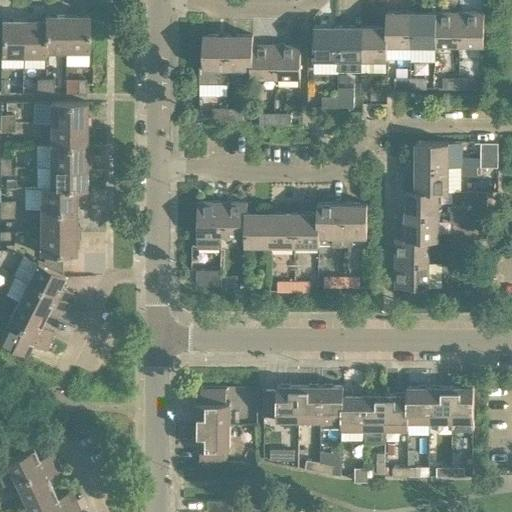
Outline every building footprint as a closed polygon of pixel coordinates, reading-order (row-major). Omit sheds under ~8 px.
[(386,27),(386,45),(387,45),(411,45),(411,12),(386,12),(386,27)] [(411,12),(411,45),(435,46),(435,13),(411,12)] [(458,46),(459,13),(435,13),(435,46),(458,46)] [(484,13),(459,13),(458,46),(484,46),(484,13)] [(66,51),(66,16),(44,15),(44,20),(44,51),(45,51),(66,51)] [(89,16),(66,16),(66,51),(88,52),(89,16)] [(22,56),(22,20),(1,20),(1,56),(22,56)] [(44,20),(22,20),(22,56),(45,56),(45,51),(44,51),(44,20)] [(338,59),(339,26),(314,26),(313,59),(338,59)] [(339,26),(338,59),(338,70),(362,70),(362,59),(362,26),(339,26)] [(362,26),(362,59),(387,60),(387,45),(386,45),(386,27),(362,26)] [(227,83),(227,68),(228,35),(203,35),(203,67),(200,67),(200,83),(227,83)] [(253,35),(228,35),(227,68),(250,68),(253,68),(253,45),(253,35)] [(275,78),(275,45),(253,45),(253,68),(250,68),(250,78),(275,78)] [(275,45),(275,78),(300,78),(300,45),(275,45)] [(410,89),(410,79),(394,78),(394,88),(410,89)] [(0,79),(0,94),(9,94),(9,79),(0,79)] [(45,94),(45,79),(36,79),(36,94),(45,94)] [(45,79),(45,94),(53,94),(53,79),(45,79)] [(86,79),(77,79),(77,94),(86,94),(86,79)] [(410,79),(410,89),(426,89),(426,79),(410,79)] [(458,89),(458,79),(442,79),(442,89),(458,89)] [(458,79),(458,89),(474,89),(474,79),(458,79)] [(371,99),(387,99),(387,90),(371,89),(371,99)] [(338,107),(338,97),(322,97),(322,107),(338,107)] [(338,97),(338,107),(354,108),(354,98),(338,97)] [(50,102),(50,124),(89,124),(89,117),(86,117),(86,102),(50,102)] [(227,119),(227,109),(211,109),(211,119),(227,119)] [(227,109),(227,119),(243,119),(243,109),(227,109)] [(0,115),(0,123),(14,123),(14,114),(0,115)] [(275,125),(275,115),(259,115),(259,125),(275,125)] [(275,115),(275,125),(291,125),(291,115),(275,115)] [(14,123),(0,123),(0,132),(14,131),(14,123)] [(89,124),(50,124),(50,146),(86,146),(86,132),(89,132),(89,124)] [(416,167),(449,167),(449,142),(416,142),(416,167)] [(498,166),(498,143),(482,143),(482,166),(498,166)] [(86,146),(50,146),(50,167),(89,168),(89,160),(86,160),(86,146)] [(461,167),(477,167),(477,159),(461,158),(461,167)] [(50,167),(50,188),(50,189),(79,190),(85,190),(85,175),(89,175),(89,168),(50,167)] [(448,192),(449,167),(416,167),(415,190),(416,191),(439,191),(439,192),(448,192)] [(477,167),(461,167),(461,176),(477,176),(477,167)] [(40,210),(76,211),(76,196),(79,196),(79,190),(50,189),(50,188),(40,188),(40,210)] [(439,216),(439,192),(439,191),(416,191),(415,190),(406,190),(406,215),(439,216)] [(0,202),(0,210),(15,210),(15,201),(0,202)] [(222,247),(222,235),(222,202),(197,202),(197,246),(222,247)] [(247,203),(222,202),(222,235),(245,236),(247,236),(248,212),(247,212),(247,203)] [(342,246),(343,203),(317,203),(317,213),(317,236),(319,236),(332,236),(332,246),(342,246)] [(343,203),(342,246),(352,246),(352,236),(367,236),(367,203),(343,203)] [(451,216),(467,216),(467,207),(451,207),(451,216)] [(15,210),(0,210),(0,218),(15,218),(15,210)] [(39,232),(79,232),(79,225),(75,225),(76,211),(40,210),(39,232)] [(270,212),(248,212),(247,236),(245,236),(245,245),(270,245),(270,212)] [(270,212),(270,245),(294,246),(294,213),(270,212)] [(294,213),(294,246),(319,246),(319,236),(317,236),(317,213),(294,213)] [(439,216),(406,215),(405,238),(429,238),(429,240),(438,240),(439,216)] [(467,224),(467,216),(451,216),(451,224),(467,224)] [(79,240),(79,232),(39,232),(39,254),(75,255),(75,240),(79,240)] [(429,263),(429,240),(429,238),(405,238),(396,238),(396,263),(429,263)] [(441,264),(457,264),(457,255),(441,255),(441,264)] [(37,262),(27,282),(69,303),(73,294),(59,287),(65,276),(37,262)] [(429,263),(396,263),(395,287),(429,288),(429,263)] [(457,272),(457,264),(441,264),(441,272),(457,272)] [(221,286),(221,276),(221,270),(197,270),(197,286),(221,286)] [(221,276),(221,286),(237,286),(237,276),(221,276)] [(262,277),(245,276),(245,286),(262,287),(262,277)] [(342,287),(342,277),(324,277),(324,287),(342,287)] [(342,277),(342,287),(360,287),(360,277),(342,277)] [(69,303),(27,282),(17,302),(45,315),(50,305),(64,312),(69,303)] [(293,292),(293,282),(278,282),(278,292),(293,292)] [(310,282),(293,282),(293,292),(310,292),(310,282)] [(45,315),(17,302),(8,321),(49,342),(54,333),(40,326),(45,315)] [(49,342),(8,321),(0,336),(0,342),(26,355),(31,344),(45,351),(49,342)] [(277,419),(299,420),(299,386),(277,385),(277,390),(264,390),(264,415),(277,416),(277,419)] [(321,420),(321,386),(299,386),(299,420),(321,420)] [(321,386),(321,420),(321,428),(341,428),(341,420),(343,420),(343,394),(344,386),(321,386)] [(429,421),(429,387),(407,386),(407,394),(407,421),(408,421),(429,421)] [(451,421),(451,387),(429,387),(429,421),(451,421)] [(451,387),(451,421),(473,421),(473,387),(451,387)] [(196,425),(230,425),(230,403),(226,403),(226,390),(200,390),(200,402),(196,402),(196,425)] [(364,428),(365,394),(343,394),(343,420),(341,420),(341,428),(364,428)] [(385,428),(386,394),(365,394),(364,428),(385,428)] [(408,429),(408,421),(407,421),(407,394),(386,394),(385,428),(408,429)] [(229,447),(230,425),(196,425),(195,447),(200,447),(200,460),(225,460),(225,447),(229,447)] [(394,456),(394,444),(386,444),(386,456),(394,456)] [(5,462),(15,482),(57,462),(52,452),(38,459),(33,448),(5,462)] [(243,449),(243,460),(255,460),(255,449),(243,449)] [(294,449),(282,449),(282,461),(294,461),(294,449)] [(319,472),(320,462),(307,460),(305,469),(319,472)] [(57,462),(15,482),(24,502),(52,488),(47,478),(61,471),(57,462)] [(320,462),(319,472),(332,474),(334,465),(320,462)] [(407,476),(407,467),(393,467),(393,476),(407,476)] [(407,467),(407,476),(421,476),(421,467),(407,467)] [(450,476),(450,467),(436,467),(436,476),(450,476)] [(450,467),(450,476),(464,477),(465,467),(450,467)] [(364,482),(364,468),(355,468),(355,482),(364,482)] [(364,468),(364,482),(373,482),(373,468),(364,468)] [(28,511),(52,511),(75,501),(71,491),(57,498),(52,488),(24,502),(28,511)] [(207,500),(207,511),(232,511),(233,500),(207,500)] [(249,511),(249,500),(236,500),(236,511),(249,511)] [(75,511),(80,510),(75,501),(52,511),(75,511)]
